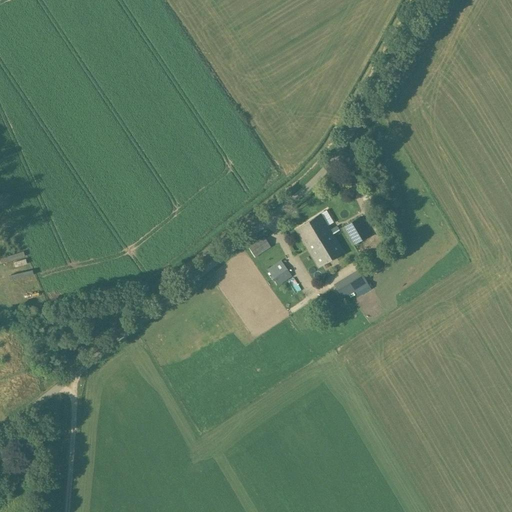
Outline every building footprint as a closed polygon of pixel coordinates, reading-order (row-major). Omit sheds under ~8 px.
[(321,214),(295,230),(306,247),(318,267),(343,252),(332,234),(339,230),(337,227),(330,230),(321,214)] [(360,217),(342,228),(353,246),(371,235),(360,217)] [(264,237),(248,247),(254,257),(271,247),(270,245),(265,239),(264,237)] [(281,260),(267,270),(278,286),(292,276),(281,260)] [(33,264),(6,271),(8,276),(34,269),(33,264)] [(18,278),(36,274),(35,270),(17,274),(18,278)] [(360,271),(335,286),(343,299),(344,298),(367,283),(360,271)] [(25,303),(17,282),(8,286),(16,306),(25,303)]
